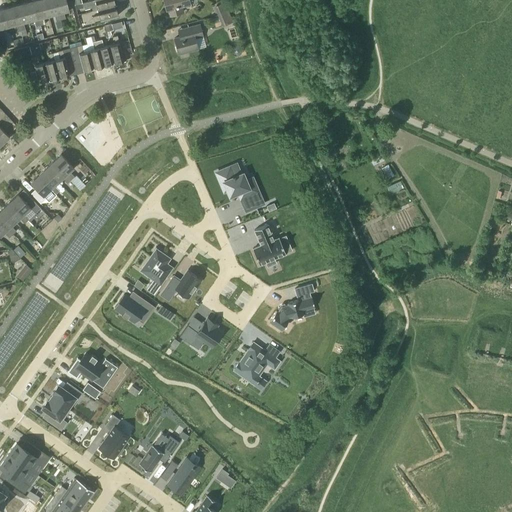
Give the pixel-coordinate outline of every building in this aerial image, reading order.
[(43,17),(48,16),(44,0),(36,0),(34,1),(40,26),(45,24),(43,17)] [(56,21),(60,20),(54,0),(44,0),(48,16),(54,15),(56,21)] [(54,0),(60,20),(65,18),(63,12),(69,11),(66,0),(54,0)] [(97,10),(115,5),(113,0),(93,0),(83,3),(84,9),(92,7),(93,11),(97,10)] [(181,7),(189,5),(187,0),(163,0),(166,10),(167,9),(169,16),(182,13),(181,7)] [(36,27),(40,26),(34,1),(24,3),(28,21),(34,20),(36,27)] [(218,17),(229,14),(224,2),(214,7),(218,17)] [(23,23),(28,21),(24,3),(14,6),(20,31),(21,31),(25,29),(23,23)] [(115,5),(97,10),(98,15),(92,17),(93,22),(118,15),(115,5)] [(15,32),(20,31),(14,6),(3,9),(8,26),(14,25),(15,32)] [(3,9),(0,9),(0,36),(5,35),(3,28),(8,26),(3,9)] [(229,14),(218,17),(222,26),(233,22),(229,14)] [(112,24),(104,26),(106,32),(113,30),(112,24)] [(178,54),(198,50),(195,39),(202,37),(199,26),(188,28),(190,35),(175,39),(178,54)] [(93,68),(103,66),(95,35),(91,37),(94,49),(88,50),(93,68)] [(113,63),(108,45),(103,46),(102,39),(97,41),(95,35),(103,66),(113,63)] [(108,45),(113,63),(123,60),(117,36),(112,37),(114,43),(108,45)] [(12,42),(14,47),(24,45),(24,43),(23,39),(12,42)] [(15,58),(30,54),(28,45),(13,49),(15,58)] [(93,68),(88,50),(83,51),(82,45),(57,52),(59,58),(54,59),(59,77),(69,75),(67,66),(80,62),(82,71),(93,68)] [(54,59),(52,53),(48,54),(49,60),(43,62),(48,80),(59,77),(54,59)] [(48,80),(43,62),(39,63),(37,57),(32,58),(35,71),(31,72),(29,74),(31,80),(33,80),(37,79),(38,83),(48,80)] [(0,125),(8,117),(5,114),(0,118),(0,125)] [(0,127),(3,131),(13,122),(8,117),(0,125),(0,127)] [(3,131),(7,136),(17,126),(13,122),(3,131)] [(0,127),(0,143),(1,145),(9,137),(7,136),(3,131),(0,127)] [(53,162),(70,180),(76,187),(80,183),(69,171),(73,168),(61,155),(53,162)] [(67,183),(70,180),(53,162),(45,169),(58,182),(62,178),(67,183)] [(230,166),(216,171),(223,188),(226,187),(229,194),(238,191),(240,197),(250,193),(253,201),(260,198),(253,180),(246,183),(242,173),(234,176),(230,166)] [(54,185),(58,182),(45,169),(38,176),(55,195),(59,191),(54,185)] [(52,197),(55,195),(38,176),(30,183),(35,189),(31,193),(40,204),(46,199),(48,201),(52,197)] [(10,202),(32,226),(33,226),(36,222),(26,212),(30,208),(35,213),(40,208),(29,196),(23,201),(17,195),(10,202)] [(29,229),(32,226),(10,202),(2,209),(15,222),(19,218),(29,229)] [(269,212),(276,208),(274,203),(266,206),(269,212)] [(11,226),(15,222),(2,209),(0,210),(0,221),(12,235),(16,231),(11,226)] [(9,238),(12,235),(0,221),(0,236),(4,232),(9,238)] [(267,267),(276,263),(274,259),(286,254),(279,238),(275,240),(268,224),(255,230),(261,245),(253,249),(259,265),(266,262),(267,267)] [(143,266),(140,270),(148,276),(153,279),(147,289),(153,293),(172,267),(166,263),(170,258),(162,252),(163,252),(156,247),(152,252),(153,252),(143,266)] [(13,263),(20,258),(12,249),(8,250),(10,261),(13,263)] [(29,281),(35,268),(31,266),(25,279),(29,281)] [(173,275),(160,295),(169,300),(176,289),(189,298),(201,280),(191,272),(190,274),(187,272),(181,280),(173,275)] [(275,311),(268,321),(280,330),(287,320),(289,322),(292,319),(292,317),(303,314),(301,309),(313,305),(311,297),(310,297),(308,292),(313,291),(311,284),(294,289),(296,296),(298,300),(287,303),(287,305),(284,306),(283,304),(279,305),(277,309),(278,310),(276,313),(275,311)] [(124,294),(114,307),(122,313),(121,314),(127,318),(128,317),(134,322),(136,319),(138,317),(144,321),(155,306),(138,295),(133,301),(128,297),(124,294)] [(161,305),(157,312),(161,315),(166,309),(161,305)] [(187,325),(179,336),(191,344),(197,336),(212,346),(222,332),(216,327),(217,325),(207,318),(197,332),(187,325)] [(174,339),(170,344),(175,347),(179,342),(174,339)] [(280,361),(253,342),(247,350),(249,352),(241,363),(239,362),(233,370),(255,386),(261,378),(254,373),(262,361),(274,369),(280,361)] [(77,357),(67,371),(76,377),(80,371),(100,385),(106,376),(104,374),(108,369),(95,360),(96,358),(92,355),(90,357),(85,353),(80,360),(77,357)] [(82,389),(92,396),(97,389),(92,385),(91,387),(86,383),(82,389)] [(54,393),(51,397),(67,408),(75,397),(77,399),(81,392),(71,385),(67,390),(58,384),(52,392),(54,393)] [(47,399),(42,407),(52,414),(48,420),(61,429),(66,422),(62,419),(69,409),(67,408),(51,397),(49,401),(47,399)] [(110,430),(98,447),(113,458),(116,454),(118,456),(123,448),(121,447),(129,436),(115,426),(119,419),(113,415),(105,426),(110,430)] [(182,431),(179,436),(185,440),(189,436),(182,431)] [(152,445),(139,463),(150,472),(159,459),(164,462),(179,441),(170,435),(168,438),(159,450),(152,445)] [(16,443),(8,454),(31,471),(39,460),(44,464),(49,457),(32,445),(28,451),(21,446),(16,443)] [(8,454),(0,466),(4,469),(11,474),(7,480),(24,492),(29,485),(24,481),(31,471),(8,454)] [(182,465),(168,484),(181,493),(195,474),(198,469),(194,467),(194,466),(191,465),(185,460),(182,465)] [(171,461),(166,467),(172,471),(176,465),(171,461)] [(74,478),(66,489),(85,503),(93,492),(94,491),(74,477),(74,478)] [(61,486),(53,497),(74,511),(78,511),(85,503),(66,489),(61,486)] [(0,510),(0,511),(8,500),(5,497),(8,493),(0,487),(0,510)] [(197,511),(196,511),(216,511),(217,511),(211,507),(215,501),(206,495),(195,511),(197,511)] [(74,511),(53,497),(45,508),(50,511),(49,511),(74,511)]
